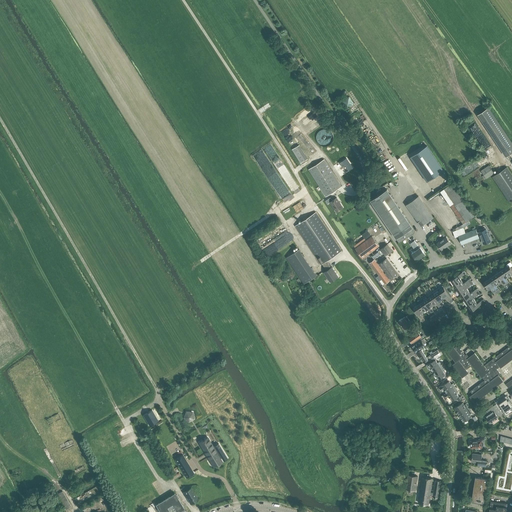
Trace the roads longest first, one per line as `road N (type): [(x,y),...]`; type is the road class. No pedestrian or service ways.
road 1 (track): [(317,271),(277,211),(305,191),(183,0)]
road 2 (track): [(158,403),(0,118)]
road 3 (unclassified): [(447,511),(450,426),(387,322),(389,307),(418,274)]
